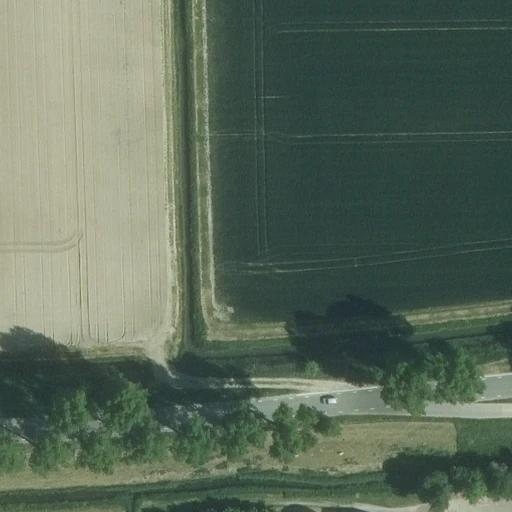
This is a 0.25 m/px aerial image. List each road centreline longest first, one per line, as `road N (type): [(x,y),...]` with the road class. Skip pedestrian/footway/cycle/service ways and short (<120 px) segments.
road 1 (tertiary): [(0,432),(364,402)]
road 2 (tertiary): [(364,402),(511,386)]
road 3 (unclassified): [(511,410),(364,402)]
